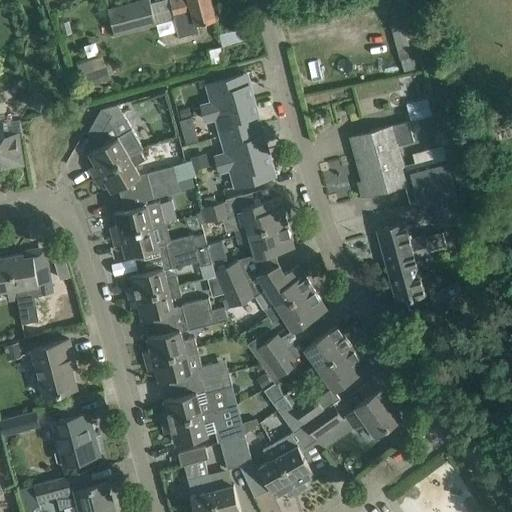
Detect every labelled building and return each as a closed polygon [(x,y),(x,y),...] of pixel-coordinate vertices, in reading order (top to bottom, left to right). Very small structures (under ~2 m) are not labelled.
[(156,23),(150,0),(140,0),(108,9),(115,34),(156,23)] [(211,0),(169,0),(179,36),(199,31),(197,23),(216,18),(211,0)] [(412,56),(402,22),(391,25),(400,59),(412,56)] [(85,61),(79,63),(87,87),(111,79),(107,66),(105,66),(102,55),(85,61)] [(202,106),(204,112),(253,98),(249,82),(246,83),(244,73),(208,84),(213,102),(202,106)] [(48,99),(34,91),(27,103),(41,111),(48,99)] [(411,120),(432,114),(428,97),(407,103),(411,120)] [(253,98),(204,112),(206,120),(216,117),(221,135),(258,125),(255,115),(258,114),(253,98)] [(101,108),(87,132),(99,139),(102,145),(89,153),(96,164),(89,168),(94,176),(140,149),(143,147),(132,129),(118,103),(101,108)] [(183,119),(180,120),(182,129),(183,134),(186,142),(199,139),(192,116),(183,119)] [(415,161),(404,164),(399,144),(414,140),(408,120),(371,130),(375,144),(355,149),(365,184),(359,185),(362,196),(368,195),(406,184),(411,203),(417,201),(417,202),(431,198),(453,192),(455,192),(447,160),(443,145),(412,153),(415,161)] [(0,122),(0,166),(23,163),(17,133),(4,135),(2,122),(0,122)] [(261,134),(258,125),(221,135),(226,153),(216,156),(217,163),(268,149),(263,133),(261,134)] [(140,149),(94,176),(99,184),(106,180),(112,191),(140,175),(134,165),(145,158),(140,149)] [(268,149),(217,163),(219,170),(231,167),(236,186),(272,176),(269,166),(272,165),(268,149)] [(210,165),(207,152),(190,157),(191,160),(194,169),(210,165)] [(191,160),(147,172),(150,184),(195,174),(194,169),(191,160)] [(195,174),(150,184),(153,197),(195,186),(192,177),(195,176),(195,174)] [(431,198),(439,226),(460,220),(453,192),(431,198)] [(206,205),(216,202),(214,195),(204,198),(206,205)] [(206,205),(202,206),(206,221),(223,216),(230,214),(231,214),(235,228),(237,235),(288,221),(283,205),(280,206),(278,196),(264,200),(258,202),(242,206),(239,196),(226,199),(216,202),(206,205)] [(118,224),(111,226),(113,235),(165,221),(159,200),(147,203),(134,207),(125,209),(115,212),(118,224)] [(406,220),(377,228),(385,256),(395,253),(396,256),(418,249),(419,255),(446,247),(442,230),(411,239),(406,220)] [(165,221),(113,235),(115,244),(123,242),(126,255),(134,253),(145,250),(158,246),(157,243),(155,234),(163,232),(168,231),(165,221)] [(292,237),(288,221),(237,235),(239,243),(251,240),(255,257),(292,248),(289,237),(292,237)] [(193,234),(165,241),(168,254),(196,246),(207,244),(204,232),(193,235),(193,234)] [(168,254),(172,266),(199,259),(201,265),(212,262),(207,244),(196,246),(168,254)] [(28,252),(10,255),(18,297),(22,322),(39,319),(35,294),(54,291),(48,262),(46,246),(33,249),(28,249),(28,252)] [(397,303),(425,295),(414,256),(419,255),(418,249),(396,256),(395,253),(385,256),(397,303)] [(0,288),(7,287),(9,299),(18,297),(10,255),(0,256),(0,288)] [(246,278),(238,260),(216,269),(224,288),(246,278)] [(265,309),(269,315),(313,286),(304,273),(302,274),(296,265),(284,273),(278,265),(257,274),(260,279),(265,288),(256,294),(265,309)] [(134,287),(126,289),(129,298),(179,285),(176,274),(166,277),(163,266),(130,275),(134,287)] [(246,278),(224,288),(231,306),(253,296),(246,278)] [(435,309),(463,298),(457,283),(429,294),(435,309)] [(143,317),(176,309),(172,297),(182,295),(179,285),(129,298),(132,307),(139,305),(143,317)] [(313,286),(269,315),(273,321),(283,315),(293,330),(325,311),(320,301),(322,300),(313,286)] [(185,316),(212,309),(209,298),(182,305),(185,316)] [(201,312),(185,317),(188,329),(204,324),(201,312)] [(335,325),(305,346),(316,362),(306,369),(310,375),(352,346),(343,332),(341,334),(335,325)] [(146,360),(197,347),(194,337),(184,340),(180,328),(148,337),(151,349),(144,351),(146,360)] [(257,336),(247,343),(264,366),(288,348),(280,337),(277,333),(262,343),(257,336)] [(50,343),(32,348),(45,394),(57,391),(77,386),(71,365),(76,364),(74,357),(69,338),(50,343)] [(352,346),(310,375),(315,382),(325,375),(333,387),(317,397),(314,393),(294,407),(305,423),(333,403),(341,397),(335,390),(366,369),(360,361),(362,359),(352,346)] [(191,368),(202,365),(197,347),(146,360),(149,369),(156,367),(159,380),(192,371),(191,368)] [(264,366),(263,366),(267,371),(275,381),(280,378),(278,375),(298,362),(295,358),(288,348),(264,366)] [(205,378),(229,372),(225,361),(202,367),(205,378)] [(267,371),(258,378),(265,388),(275,382),(275,381),(267,371)] [(208,390),(232,384),(229,372),(205,378),(208,390)] [(265,388),(265,389),(279,407),(278,408),(279,409),(289,402),(289,401),(285,395),(275,382),(265,388)] [(163,423),(237,403),(232,384),(208,390),(198,393),(197,390),(164,399),(168,412),(160,414),(163,423)] [(356,405),(357,407),(346,415),(355,427),(366,420),(375,433),(384,427),(393,440),(409,429),(400,416),(401,415),(382,387),(356,405)] [(289,402),(279,409),(294,430),(305,423),(294,407),(289,402)] [(176,442),(208,434),(208,432),(216,430),(216,429),(242,422),(237,403),(163,423),(165,432),(172,430),(176,442)] [(344,418),(333,403),(305,423),(315,438),(344,418)] [(40,426),(35,409),(0,419),(5,436),(40,426)] [(65,463),(100,454),(88,411),(54,420),(61,447),(57,448),(55,452),(57,460),(61,462),(65,462),(65,463)] [(242,422),(245,432),(258,423),(257,417),(242,422)] [(233,437),(245,434),(245,432),(242,422),(216,429),(216,430),(219,441),(221,441),(233,438),(233,437)] [(305,423),(294,430),(272,442),(299,490),(307,485),(303,479),(315,473),(335,462),(315,438),(305,423)] [(245,434),(233,437),(240,464),(253,460),(252,460),(245,434)] [(240,464),(233,438),(221,441),(228,468),(240,464)] [(269,460),(260,465),(272,488),(275,494),(287,488),(291,495),(299,490),(272,442),(263,447),(269,460)] [(208,458),(205,445),(178,452),(182,465),(184,464),(205,459),(208,458)] [(205,459),(184,464),(189,481),(192,494),(191,494),(195,511),(218,511),(212,489),(208,472),(205,459)] [(115,511),(107,481),(71,490),(67,475),(19,488),(22,505),(24,505),(25,511),(30,511),(39,500),(57,495),(61,508),(80,503),(82,511),(115,511)] [(241,511),(234,483),(212,489),(218,511),(241,511)]
